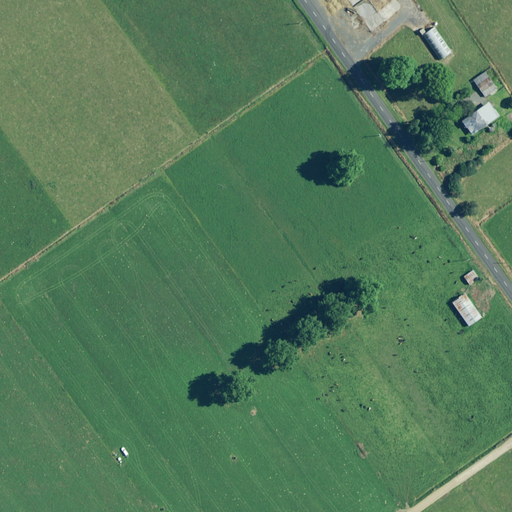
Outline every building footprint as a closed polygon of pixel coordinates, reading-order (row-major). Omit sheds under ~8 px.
[(356,30),(345,15),(337,21),(347,36),(356,30)] [(452,52),(435,27),(424,34),(441,59),(452,52)] [(497,89),(485,72),(473,80),(485,97),(497,89)] [(499,116),(489,102),(462,121),(472,135),(499,116)] [(479,278),(473,270),(464,277),(470,285),(479,278)] [(482,317),(465,293),(452,302),(469,326),(482,317)]
